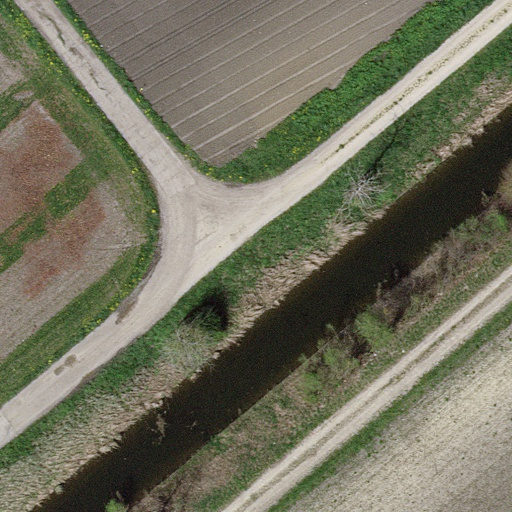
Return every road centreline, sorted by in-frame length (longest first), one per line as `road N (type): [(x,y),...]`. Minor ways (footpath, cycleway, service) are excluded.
road 1 (track): [(511,16),(0,447)]
road 2 (track): [(36,0),(235,249)]
road 3 (track): [(271,511),(511,311)]
